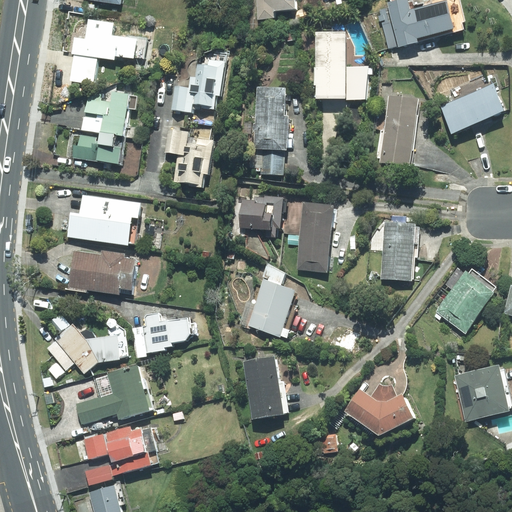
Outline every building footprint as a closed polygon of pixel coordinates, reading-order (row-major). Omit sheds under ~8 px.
[(262,0),(262,20),(281,20),(281,12),(302,12),(301,0),(262,0)] [(414,0),(404,0),(393,2),(405,46),(426,42),(425,37),(461,30),(455,1),(416,10),(414,0)] [(119,22),(93,21),(91,38),(78,37),(75,82),(101,84),(102,58),(141,60),(143,38),(118,36),(119,22)] [(355,33),(323,32),(322,68),(321,68),(321,86),(323,86),(323,98),(372,100),(373,75),(376,75),(376,68),(353,67),(355,33)] [(232,53),(202,51),(200,78),(192,78),(191,89),(175,88),(174,111),(198,113),(198,109),(222,110),(223,97),(229,97),(232,53)] [(415,78),(398,78),(398,87),(415,86),(415,78)] [(511,111),(499,81),(444,105),(458,136),(511,112),(511,111)] [(259,132),(261,132),(260,149),(291,150),(294,150),(296,116),(293,116),(294,88),(263,86),(261,123),(260,123),(259,132)] [(144,94),(119,92),(118,100),(93,98),(91,113),(98,113),(98,119),(85,118),(82,144),(78,144),(77,158),(92,159),(91,167),(105,168),(106,163),(126,165),(129,137),(136,138),(137,129),(132,129),(134,110),(142,110),(144,94)] [(425,96),(392,94),(388,164),(421,166),(425,96)] [(212,132),(172,128),(169,154),(182,155),(179,182),(194,184),(194,186),(210,188),(211,175),(216,175),(220,139),(212,138),(212,132)] [(245,228),(272,230),(271,240),(282,240),(282,230),(290,231),(292,196),(248,194),(245,228)] [(150,202),(87,195),(85,213),(76,212),(73,239),(145,246),(150,202)] [(343,205),(309,201),(302,270),(336,274),(343,205)] [(422,224),(390,222),(386,280),(418,282),(422,224)] [(108,254),(79,251),(74,288),(127,295),(128,291),(142,292),(145,258),(134,258),(134,252),(108,250),(108,254)] [(451,287),(456,291),(440,312),(469,334),(504,288),(475,266),(469,274),(464,270),(451,287)] [(304,291),(270,278),(252,325),(286,338),(304,291)] [(67,312),(51,325),(62,338),(48,350),(69,372),(78,363),(89,375),(105,363),(131,360),(128,335),(91,341),(67,312)] [(151,326),(135,327),(139,359),(151,358),(150,353),(178,350),(177,343),(197,341),(196,335),(202,335),(200,322),(197,323),(196,318),(176,320),(175,313),(150,315),(151,326)] [(283,353),(250,358),(259,420),(292,415),(283,353)] [(148,364),(98,377),(103,398),(80,403),(85,423),(122,414),(123,418),(157,410),(152,388),(154,387),(148,364)] [(511,391),(506,365),(459,376),(469,422),(511,412),(511,391)] [(399,384),(381,384),(377,395),(368,389),(352,412),(386,434),(392,435),(426,417),(413,393),(405,396),(399,384)] [(110,434),(118,464),(115,465),(118,476),(159,464),(155,452),(164,449),(158,428),(148,430),(147,428),(137,431),(135,427),(110,434)] [(108,434),(87,439),(93,459),(113,454),(108,434)] [(129,511),(122,483),(93,491),(98,511),(129,511)]
